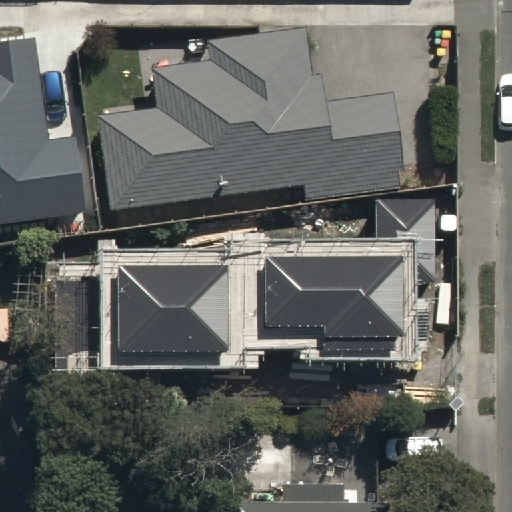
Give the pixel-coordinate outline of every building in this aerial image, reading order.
[(155,97),(94,105),(107,202),(300,178),(302,195),(392,183),(389,164),(399,163),(389,84),(321,93),(317,63),(307,64),(301,18),(202,30),(204,47),(149,54),(155,97)] [(0,223),(86,212),(75,138),(49,142),(35,39),(0,43),(0,223)] [(266,257),(267,326),(324,326),(324,351),(403,351),(403,256),(266,257)] [(119,265),(120,350),(229,349),(229,264),(119,265)] [(282,499),(209,498),(208,511),(389,511),(389,497),(346,496),(346,482),(282,481),(282,499)]
